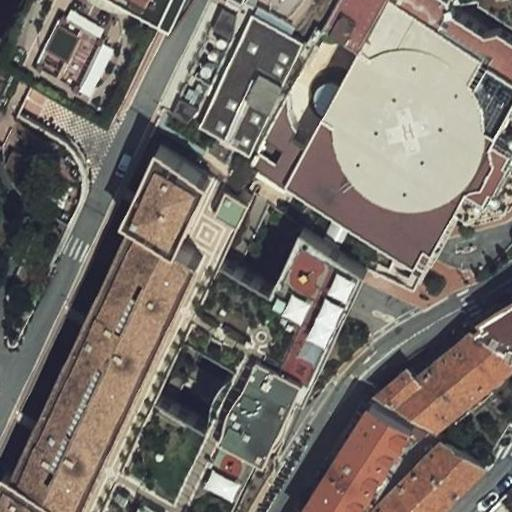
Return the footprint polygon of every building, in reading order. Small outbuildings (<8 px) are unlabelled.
[(25,0),(0,49),(0,56),(120,117),(180,0),(25,0)] [(340,0),(328,22),(370,44),(297,181),(434,253),(476,174),(496,184),(511,153),(511,128),(503,124),(511,107),(511,16),(508,14),(494,19),(455,1),(455,0),(340,0)] [(238,18),(224,12),(215,30),(235,39),(238,18)] [(306,42),(253,16),(198,128),(251,153),(306,42)] [(203,112),(181,102),(174,116),(191,124),(203,112)] [(245,191),(151,137),(141,160),(153,166),(128,220),(135,225),(87,327),(17,478),(9,474),(0,493),(0,511),(236,511),(247,489),(107,426),(139,355),(132,347),(196,204),(226,215),(245,191)] [(378,267),(245,191),(226,215),(196,204),(132,347),(139,355),(107,426),(247,489),(265,453),(275,457),(281,445),(273,440),(292,403),(299,406),(306,393),(315,396),(378,267)] [(511,309),(480,329),(511,347),(511,309)] [(492,380),(511,362),(511,347),(480,329),(422,377),(414,368),(386,390),(440,423),(454,412),(492,380)] [(501,388),(492,380),(454,412),(462,422),(501,388)] [(423,439),(432,430),(377,399),(331,470),(305,511),(361,511),(411,433),(423,439)] [(273,440),(281,445),(284,440),(293,435),(297,426),(297,410),(299,406),(292,403),(273,440)] [(441,511),(490,463),(450,440),(399,490),(379,511),(441,511)]
